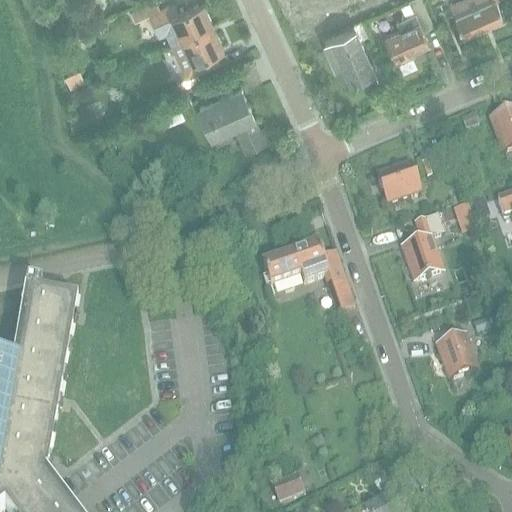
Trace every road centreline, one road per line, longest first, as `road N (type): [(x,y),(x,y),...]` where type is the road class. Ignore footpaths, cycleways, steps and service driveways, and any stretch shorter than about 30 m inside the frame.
road 1 (residential): [(323,149),(420,438),(510,493)]
road 2 (residential): [(178,511),(206,483),(176,243)]
road 3 (residential): [(511,71),(323,149)]
road 4 (residential): [(0,280),(176,243)]
road 5 (residential): [(176,243),(323,149)]
road 6 (residential): [(323,149),(254,0)]
